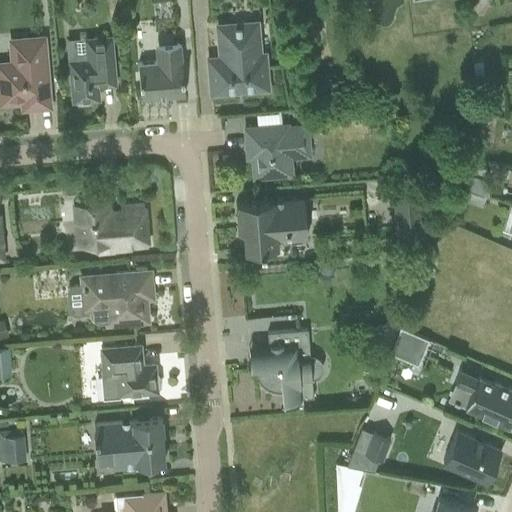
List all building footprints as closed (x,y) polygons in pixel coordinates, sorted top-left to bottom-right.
[(204,56),(208,96),(270,91),(266,50),(262,51),(259,19),(213,23),(216,55),(204,56)] [(6,38),(8,60),(0,60),(0,106),(19,105),(19,112),(52,109),(45,34),(6,38)] [(110,34),(66,38),(72,101),(75,101),(77,103),(86,102),(89,100),(98,99),(97,85),(101,84),(101,86),(114,84),(110,34)] [(140,98),(184,94),(179,43),(153,45),(154,61),(137,62),(140,98)] [(290,122),(241,126),(244,160),(249,160),(251,180),(293,176),(291,159),(311,157),(308,124),(290,125),(290,122)] [(439,141),(419,143),(420,162),(441,161),(439,141)] [(489,161),(487,170),(491,171),(490,175),(504,179),(509,167),(489,161)] [(487,196),(486,180),(459,170),(452,184),(487,196)] [(24,180),(0,180),(0,204),(25,204),(24,180)] [(420,186),(391,188),(395,234),(424,231),(420,186)] [(302,196),(235,202),(237,231),(242,231),(244,249),(277,247),(277,240),(306,237),(302,196)] [(107,201),(74,204),(78,246),(95,245),(96,250),(146,246),(143,205),(120,207),(120,214),(108,215),(107,201)] [(146,270),(77,279),(78,284),(69,284),(65,289),(67,310),(73,315),(89,314),(90,318),(92,320),(96,322),(100,323),(104,322),(104,324),(146,320),(143,290),(150,290),(149,272),(146,272),(146,270)] [(355,337),(392,333),(391,322),(354,326),(355,337)] [(399,327),(389,353),(416,365),(427,339),(399,327)] [(267,344),(247,345),(249,365),(253,364),(253,367),(255,371),(256,375),(259,378),(262,381),(265,383),(268,385),(273,387),(275,387),(278,387),(280,387),(281,399),(292,398),(311,396),(310,379),(312,378),(314,378),(316,376),(317,375),(318,374),(319,374),(320,372),(320,371),(321,369),(321,367),(321,365),(321,363),(320,361),(319,359),(317,358),(316,356),(314,355),(312,355),(309,355),(308,355),(306,329),(266,332),(267,344)] [(139,345),(98,348),(100,367),(99,367),(102,397),(156,392),(156,389),(158,386),(157,376),(155,374),(154,363),(140,365),(140,359),(141,359),(139,345)] [(0,375),(10,375),(8,347),(0,347),(0,375)] [(511,388),(460,367),(446,400),(509,427),(511,418),(511,388)] [(161,417),(93,424),(97,464),(112,463),(112,466),(163,461),(160,433),(162,432),(161,419),(161,417)] [(381,460),(389,438),(361,427),(346,464),(372,471),(377,458),(381,460)] [(21,434),(21,429),(0,431),(0,462),(25,460),(23,434),(21,434)] [(443,460),(486,479),(499,449),(456,430),(443,460)] [(438,511),(439,511),(499,511),(504,497),(380,476),(377,493),(363,490),(359,511),(438,511)] [(162,511),(161,493),(112,498),(113,510),(98,511),(97,511),(162,511)]
